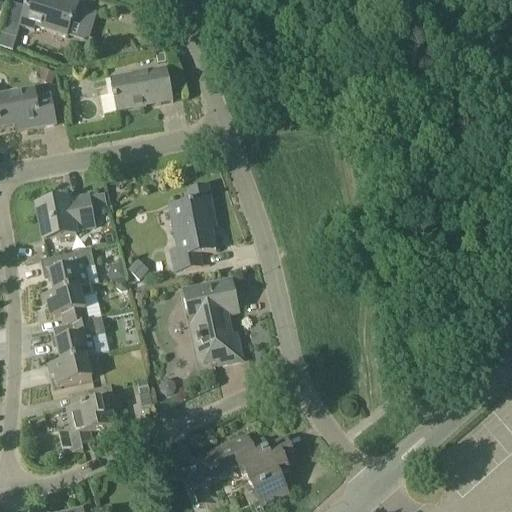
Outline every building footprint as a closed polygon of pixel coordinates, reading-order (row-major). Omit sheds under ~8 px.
[(45,0),(27,0),(24,9),(10,5),(1,35),(16,40),(20,28),(34,33),(36,29),(67,39),(72,26),(73,26),(79,5),(62,0),(56,0),(56,3),(45,0)] [(16,40),(1,35),(0,39),(0,49),(12,53),(16,40)] [(164,56),(157,58),(158,66),(165,64),(164,56)] [(56,76),(42,73),(39,84),(53,88),(56,76)] [(173,104),(167,73),(110,84),(116,115),(173,104)] [(50,100),(34,103),(33,95),(0,100),(0,131),(25,127),(26,132),(55,127),(50,100)] [(216,253),(209,219),(214,218),(208,189),(187,193),(190,205),(169,209),(176,251),(170,252),(174,274),(210,268),(210,267),(202,268),(200,256),(216,253)] [(88,201),(70,205),(69,203),(37,210),(43,243),(76,237),(76,233),(94,229),(88,201)] [(81,291),(89,289),(86,271),(95,270),(91,253),(41,264),(43,276),(49,275),(54,296),(54,298),(81,291)] [(149,273),(137,262),(127,274),(140,284),(149,273)] [(115,285),(116,291),(121,294),(128,293),(126,283),(115,285)] [(228,304),(235,303),(231,284),(184,294),(191,326),(195,325),(199,346),(202,360),(217,357),(219,368),(242,364),(236,338),(231,339),(226,318),(230,317),(228,304)] [(64,330),(95,323),(94,322),(88,323),(82,300),(96,297),(94,288),(89,289),(81,291),(54,298),(54,296),(40,299),(40,300),(46,299),(50,320),(62,318),(64,330)] [(57,351),(60,365),(60,366),(87,360),(96,358),(91,337),(97,336),(95,323),(64,330),(53,332),(48,333),(51,345),(53,345),(54,351),(57,351)] [(48,369),(53,368),(57,389),(92,380),(87,360),(60,366),(60,365),(48,368),(48,369)] [(147,383),(137,385),(140,398),(149,396),(147,383)] [(114,401),(111,389),(80,396),(82,408),(66,411),(71,435),(59,438),(62,453),(64,452),(66,458),(83,454),(81,445),(91,442),(90,436),(115,430),(112,417),(117,416),(114,401)] [(289,475),(287,470),(280,455),(270,459),(263,443),(251,448),(246,438),(214,453),(215,456),(191,465),(190,463),(182,466),(192,492),(240,470),(243,477),(244,476),(259,511),(288,498),(279,480),(289,475)]
